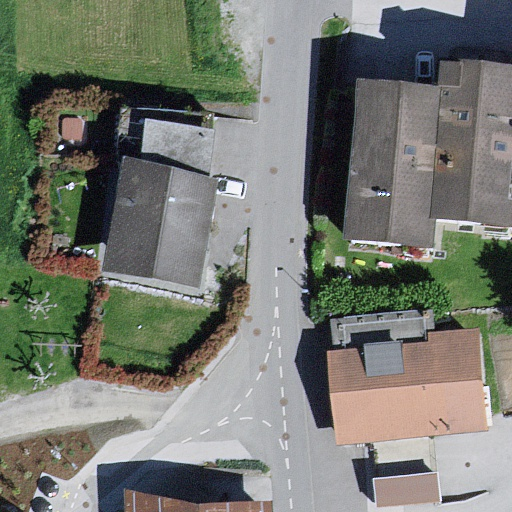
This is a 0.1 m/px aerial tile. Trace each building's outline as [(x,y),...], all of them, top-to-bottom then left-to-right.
[(511,79),(435,70),(431,102),(445,104),(430,224),(506,234),(509,208),(511,183),(511,79)] [(431,102),(360,93),(341,245),(426,256),(430,224),(445,104),(431,102)] [(116,124),(118,177),(210,200),(208,124),(116,124)] [(210,200),(118,177),(98,283),(187,306),(210,200)] [(478,347),(328,358),(335,457),(483,437),(478,347)] [(438,471),(380,472),(381,493),(439,492),(438,471)]
